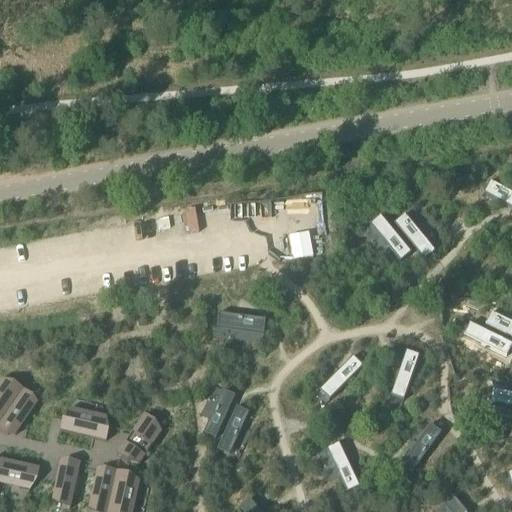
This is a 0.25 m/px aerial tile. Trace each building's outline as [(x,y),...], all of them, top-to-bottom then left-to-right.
[(511,194),(490,182),(483,195),(511,210),(511,194)] [(404,216),(393,225),(424,262),(434,253),(404,216)] [(379,218),(368,226),(399,263),(410,254),(379,218)] [(511,325),(490,314),(484,327),(511,340),(511,325)] [(216,316),(215,330),(262,335),(264,321),(216,316)] [(511,346),(469,325),(463,338),(506,359),(511,347),(511,346)] [(405,353),(389,398),(403,403),(418,357),(405,353)] [(352,359),(318,393),(328,403),(362,369),(352,359)] [(0,382),(0,420),(20,392),(10,385),(0,382)] [(20,392),(0,421),(0,431),(5,435),(12,436),(34,404),(30,399),(20,392)] [(221,392),(201,436),(214,441),(234,398),(221,392)] [(511,396),(491,392),(489,406),(511,410),(511,396)] [(235,409),(215,452),(228,458),(248,415),(235,409)] [(62,421),(59,433),(102,443),(104,431),(103,419),(69,411),(62,421)] [(141,418),(116,455),(126,461),(139,464),(158,435),(151,425),(141,418)] [(430,427),(401,465),(412,474),(441,435),(430,427)] [(338,446),(325,452),(346,495),(359,489),(338,446)] [(0,461),(0,486),(26,492),(33,481),(35,470),(0,461)] [(59,464),(50,503),(56,506),(67,509),(77,466),(65,463),(59,464)] [(95,473),(87,511),(88,511),(105,511),(114,474),(102,472),(95,473)] [(114,474),(105,511),(129,511),(136,484),(125,477),(114,474)] [(464,511),(453,499),(442,508),(445,511),(464,511)] [(257,511),(248,501),(237,511),(238,511),(257,511)]
